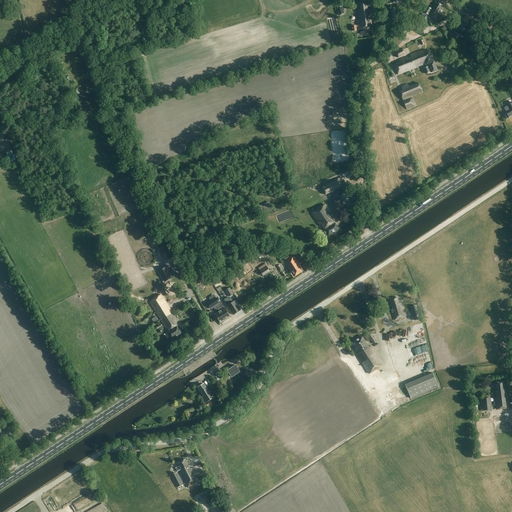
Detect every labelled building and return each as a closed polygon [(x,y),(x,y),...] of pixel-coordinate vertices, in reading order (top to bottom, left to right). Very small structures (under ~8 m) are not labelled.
[(356,31),(356,29),(355,27),(358,27),(358,28),(369,27),(369,25),(371,24),(370,16),(371,16),(370,10),(368,10),(367,5),(369,5),(368,0),(359,1),(357,2),(358,5),(356,5),(358,20),(356,21),(357,25),(351,26),(351,31),(356,31)] [(436,12),(440,5),(436,3),(435,5),(434,5),(429,15),(435,18),(438,13),(436,12)] [(456,28),(454,32),(464,38),(468,31),(466,30),(466,29),(468,30),(470,26),(462,22),(458,29),(456,29),(457,28),(456,28)] [(402,48),(395,52),(398,58),(406,55),(402,48)] [(425,50),(419,52),(419,51),(410,55),(410,56),(399,61),(400,63),(393,66),(397,75),(424,64),(425,65),(428,64),(428,66),(423,68),(425,74),(431,72),(431,73),(437,70),(429,51),(426,52),(425,50)] [(423,93),(419,82),(409,86),(408,83),(401,86),(402,89),(399,91),(403,101),(423,93)] [(404,102),(407,110),(417,106),(413,98),(404,102)] [(322,186),(325,194),(341,187),(338,179),(322,186)] [(334,210),(337,209),(344,204),(340,198),(330,204),(334,210)] [(339,228),(331,217),(333,216),(325,204),(312,213),(320,225),(321,224),(325,230),(323,231),(323,232),(324,234),(326,234),(327,233),(328,235),(339,228)] [(302,272),(298,266),(300,265),(294,255),(283,262),(290,272),(291,271),(295,277),(302,272)] [(258,268),(260,271),(263,276),(270,271),(267,267),(265,264),(258,268)] [(159,271),(166,281),(173,277),(166,266),(159,271)] [(225,290),(229,297),(234,294),(230,288),(225,290)] [(150,302),(161,320),(172,313),(161,295),(150,302)] [(215,314),(220,323),(230,317),(221,302),(219,303),(215,297),(207,302),(207,303),(206,304),(208,307),(209,306),(211,309),(215,306),(219,311),(215,314)] [(399,304),(397,297),(390,299),(393,309),(392,310),(393,312),(392,313),(394,320),(405,317),(400,303),(399,304)] [(229,300),(227,298),(225,299),(226,301),(225,302),(233,315),(241,310),(235,301),(233,302),(231,298),(229,300)] [(172,313),(161,320),(166,329),(168,328),(169,331),(167,332),(172,339),(181,333),(174,321),(176,319),(172,313)] [(367,334),(369,336),(368,336),(373,344),(377,342),(372,334),(371,334),(370,332),(368,333),(368,334),(367,334)] [(369,347),(362,336),(352,343),(359,353),(357,354),(369,374),(382,365),(371,346),(369,347)] [(235,365),(228,370),(229,372),(231,375),(232,377),(234,376),(235,375),(237,374),(238,373),(239,372),(235,365)] [(245,375),(252,379),(254,375),(247,370),(245,375)] [(433,373),(405,384),(411,399),(439,387),(433,373)] [(344,399),(361,389),(354,378),(333,391),(336,396),(338,395),(340,398),(343,396),(344,399)] [(494,390),(496,409),(509,408),(507,391),(505,391),(504,381),(495,382),(495,390),(494,390)] [(204,384),(198,388),(205,398),(204,398),(206,402),(214,397),(210,391),(209,392),(204,384)] [(358,406),(375,394),(372,391),(356,402),(358,406)] [(483,398),(480,398),(481,411),(492,410),(491,397),(489,397),(483,397),(483,398)] [(368,421),(381,412),(378,408),(365,417),(368,421)] [(307,417),(314,413),(312,410),(308,412),(305,409),(303,410),(307,417)] [(345,421),(346,420),(344,415),(342,413),(341,413),(338,416),(334,417),(331,419),(328,420),(324,423),(323,424),(320,426),(318,427),(315,429),(318,433),(319,434),(320,437),(325,435),(335,428),(333,428),(337,425),(341,424),(345,421)] [(315,428),(328,420),(324,415),(312,423),(315,428)] [(338,435),(324,444),(327,449),(342,440),(338,435)] [(190,469),(185,459),(178,463),(179,466),(175,468),(177,471),(179,470),(188,488),(199,482),(197,478),(196,478),(195,475),(196,475),(192,468),(190,469)] [(172,477),(175,484),(177,487),(183,484),(182,481),(178,474),(177,475),(175,472),(172,474),(174,477),(172,477)]
